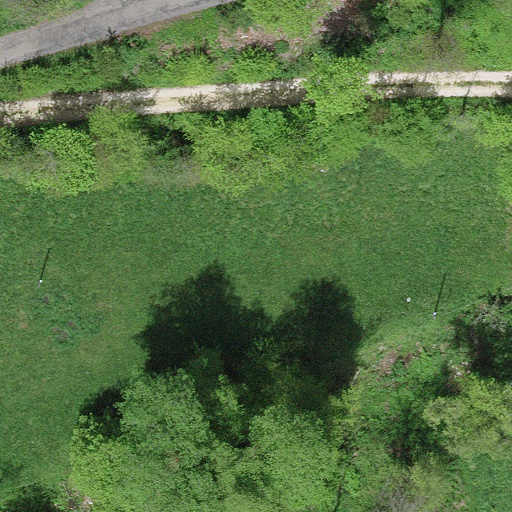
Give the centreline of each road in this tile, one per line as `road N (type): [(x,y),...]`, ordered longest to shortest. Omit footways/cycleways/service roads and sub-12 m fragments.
road 1 (track): [(0,112),(421,83),(511,88)]
road 2 (residential): [(0,57),(177,0)]
